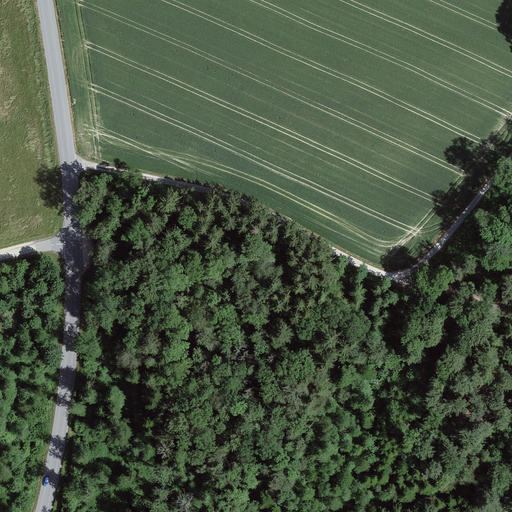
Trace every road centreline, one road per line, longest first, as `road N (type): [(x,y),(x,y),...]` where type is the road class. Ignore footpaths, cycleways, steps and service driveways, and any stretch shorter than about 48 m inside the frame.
road 1 (track): [(68,159),(238,200),(391,276),(414,269),(511,157)]
road 2 (tertiary): [(42,511),(74,308),(68,159),(44,0)]
road 3 (track): [(511,313),(391,276)]
